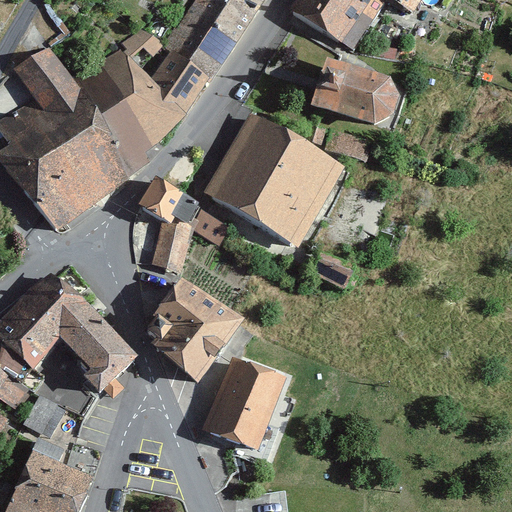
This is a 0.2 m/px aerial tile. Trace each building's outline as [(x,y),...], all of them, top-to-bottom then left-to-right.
[(189,0),(160,49),(204,76),(211,80),(258,4),(251,0),(189,0)] [(337,54),(373,0),(295,0),(284,17),(337,54)] [(380,0),(408,17),(418,0),(380,0)] [(67,82),(129,174),(146,162),(142,154),(181,117),(204,76),(160,49),(140,31),(67,82)] [(4,179),(52,232),(129,174),(67,82),(43,44),(7,68),(28,100),(57,143),(4,179)] [(320,55),(302,104),(353,125),(365,127),(383,117),(392,100),(384,80),(373,74),(320,55)] [(0,173),(4,179),(57,143),(28,100),(0,115),(0,133),(8,147),(0,150),(0,173)] [(337,174),(248,120),(199,200),(287,254),(337,174)] [(172,195),(153,193),(135,221),(133,261),(172,276),(189,235),(216,250),(228,230),(172,195)] [(325,272),(357,284),(364,264),(332,253),(325,272)] [(57,347),(82,306),(51,277),(0,325),(0,347),(27,376),(57,347)] [(156,355),(193,380),(233,321),(175,282),(144,328),(165,342),(156,355)] [(134,360),(82,306),(57,347),(94,395),(134,360)] [(228,361),(201,426),(250,445),(276,380),(228,361)] [(47,391),(28,416),(62,443),(82,418),(47,391)] [(33,458),(8,511),(74,511),(88,482),(33,458)]
